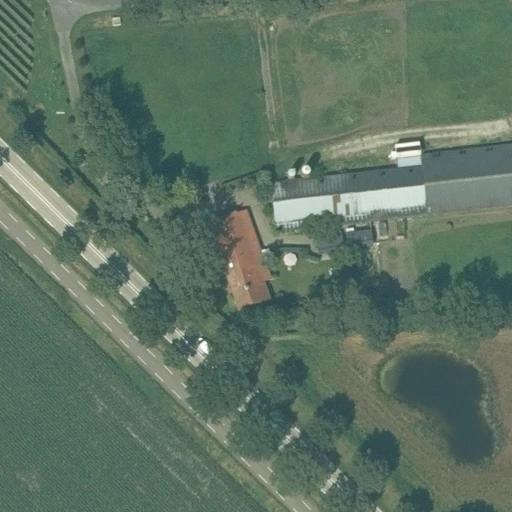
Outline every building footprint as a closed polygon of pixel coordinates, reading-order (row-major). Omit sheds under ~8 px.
[(120,26),(119,18),(111,19),(112,27),(120,26)] [(397,171),(421,169),(421,164),(420,157),(418,145),(394,147),(395,154),(391,154),(391,159),(395,159),(397,171)] [(511,205),(511,146),(420,157),(421,164),(421,169),(397,171),(270,186),(275,232),(511,205)] [(245,210),(207,223),(239,312),(269,301),(260,278),(269,276),(245,210)] [(348,251),(373,248),(371,231),(346,234),(348,251)] [(341,253),(337,234),(319,237),(314,238),(318,258),(319,257),(341,253)] [(400,296),(375,297),(375,306),(363,307),(364,324),(395,323),(400,323),(400,296)]
